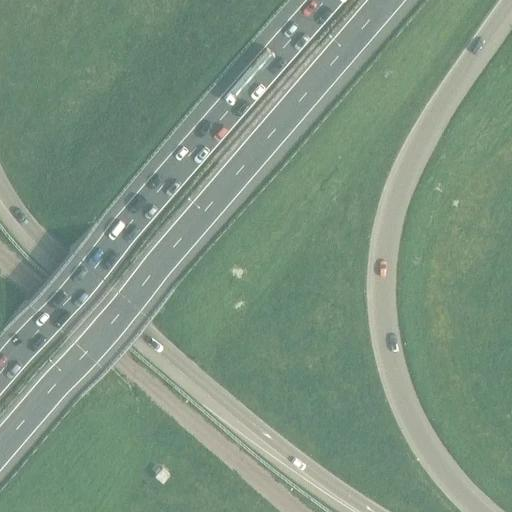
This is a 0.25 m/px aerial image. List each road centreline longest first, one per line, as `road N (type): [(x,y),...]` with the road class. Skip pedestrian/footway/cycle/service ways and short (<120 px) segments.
road 1 (trunk): [(0,448),(386,0)]
road 2 (trunk): [(475,511),(430,464),(385,370),(377,252),(402,164),(509,0)]
road 3 (trunk): [(0,185),(38,238),(225,404),(373,511)]
road 4 (trunk): [(325,0),(0,371)]
